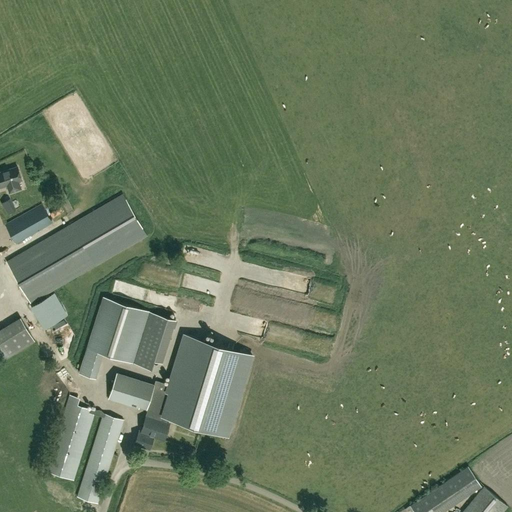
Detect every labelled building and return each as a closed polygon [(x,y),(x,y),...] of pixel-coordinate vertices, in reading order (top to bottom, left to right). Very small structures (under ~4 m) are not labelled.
[(17,166),(0,172),(0,186),(7,185),(9,192),(20,188),(18,181),(21,180),(17,166)] [(147,235),(123,193),(6,262),(30,302),(147,235)] [(16,243),(52,222),(41,203),(6,224),(16,243)] [(102,296),(79,373),(95,378),(103,352),(149,366),(152,357),(160,360),(173,318),(102,296)] [(57,325),(71,319),(65,307),(52,313),(57,325)] [(0,360),(34,341),(20,318),(0,329),(0,360)] [(52,346),(63,344),(61,330),(50,332),(52,346)] [(116,374),(108,399),(139,408),(140,404),(147,407),(146,409),(148,410),(156,412),(155,418),(146,415),(141,431),(139,430),(135,443),(151,448),(154,436),(165,439),(170,423),(166,422),(168,416),(207,428),(229,435),(254,355),(232,348),(185,333),(169,384),(155,379),(153,385),(116,374)] [(67,367),(59,373),(74,394),(82,389),(67,367)] [(94,414),(103,417),(77,497),(97,503),(123,419),(104,413),(101,410),(99,410),(95,410),(78,404),(80,398),(70,395),(46,471),(73,480),(94,414)] [(410,511),(413,510),(414,511),(434,511),(479,482),(468,465),(404,508),(406,511),(410,511)] [(502,511),(508,506),(484,486),(461,511),(502,511)]
